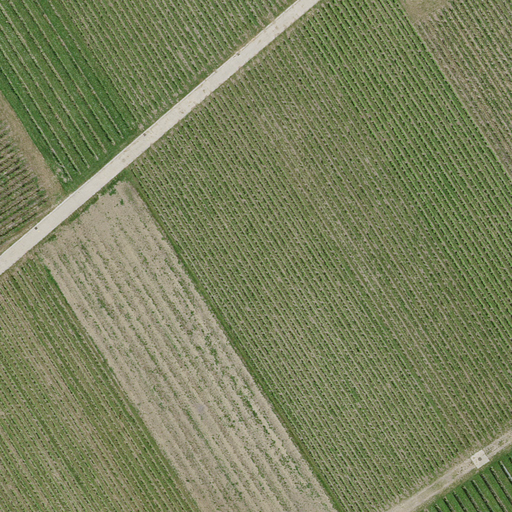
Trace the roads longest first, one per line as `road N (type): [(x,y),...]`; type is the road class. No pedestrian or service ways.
road 1 (track): [(310,0),(0,266)]
road 2 (track): [(511,435),(398,511)]
